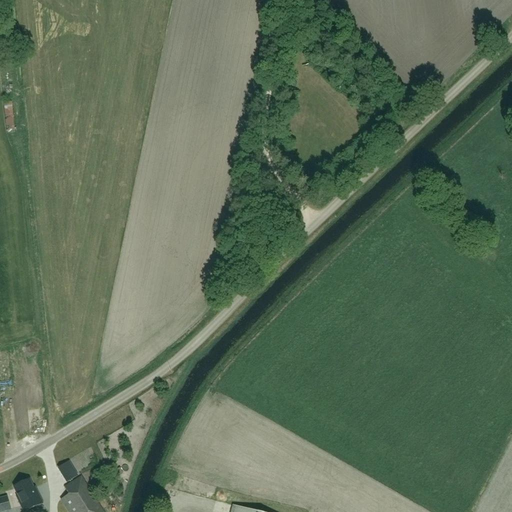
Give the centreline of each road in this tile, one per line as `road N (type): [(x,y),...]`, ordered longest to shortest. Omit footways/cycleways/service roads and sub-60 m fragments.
road 1 (track): [(4,0),(53,441)]
road 2 (unclassified): [(0,469),(173,364),(317,223)]
road 3 (unclassified): [(317,223),(511,36)]
road 4 (unclassified): [(291,0),(263,141),(317,223)]
